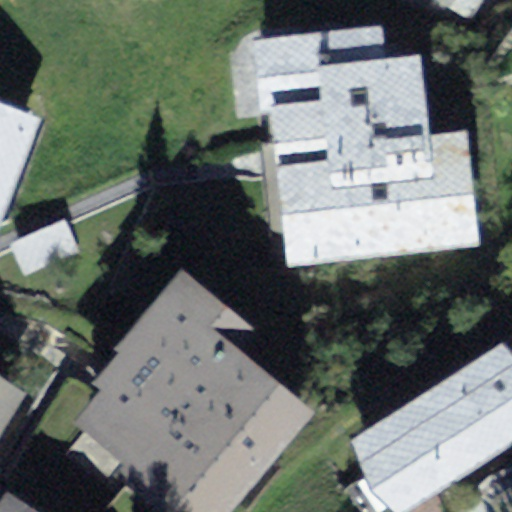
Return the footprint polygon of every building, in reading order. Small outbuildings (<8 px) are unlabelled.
[(454,0),(484,17),(493,0),(454,0)] [(377,28),(242,42),(270,275),(467,251),(458,137),(416,137),(407,66),(376,67),(377,28)] [(0,162),(20,108),(0,100),(0,162)] [(28,231),(33,259),(77,252),(72,224),(28,231)] [(253,335),(180,270),(87,382),(96,387),(70,423),(81,431),(68,446),(154,511),(232,511),(307,416),(234,359),(253,335)] [(511,366),(499,345),(366,423),(416,507),(511,450),(511,366)] [(511,511),(511,485),(486,499),(493,511),(511,511)] [(0,502),(0,511),(36,511),(8,492),(0,502)]
